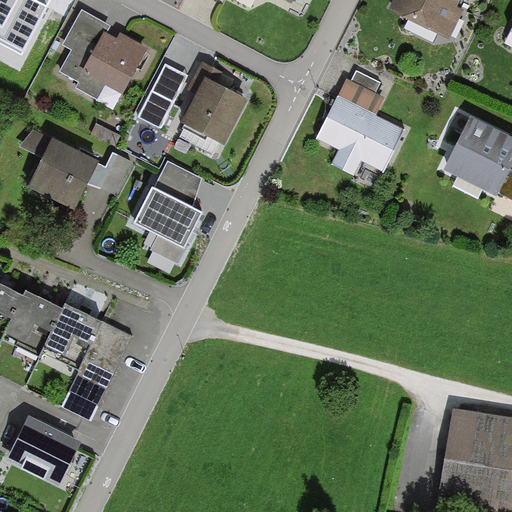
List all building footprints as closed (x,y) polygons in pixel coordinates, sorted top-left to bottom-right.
[(51,0),(0,0),(0,43),(22,55),(51,0)] [(234,0),(259,12),(265,0),(283,0),(309,12),(314,0),(234,0)] [(406,0),(401,11),(455,37),(473,0),(406,0)] [(141,51),(81,18),(67,43),(76,48),(63,72),(98,91),(103,82),(119,91),(141,51)] [(243,78),(210,63),(197,91),(211,97),(198,125),(238,143),(259,97),(239,88),(243,78)] [(166,131),(194,77),(170,64),(142,119),(166,131)] [(397,99),(355,79),(324,142),(348,153),(338,174),(359,184),(368,165),(395,178),(417,133),(387,119),(397,99)] [(165,134),(142,124),(131,148),(154,159),(165,134)] [(511,137),(481,124),(459,173),(511,196),(511,137)] [(94,161),(53,142),(33,184),(74,203),(94,161)] [(127,179),(105,169),(97,185),(119,195),(127,179)] [(201,213),(153,190),(136,223),(184,247),(201,213)] [(38,297),(0,280),(0,344),(19,353),(23,344),(60,361),(64,353),(97,368),(121,316),(83,299),(79,307),(41,290),(38,297)] [(511,511),(511,423),(457,416),(444,511),(511,511)] [(93,449),(36,423),(15,470),(72,495),(93,449)]
